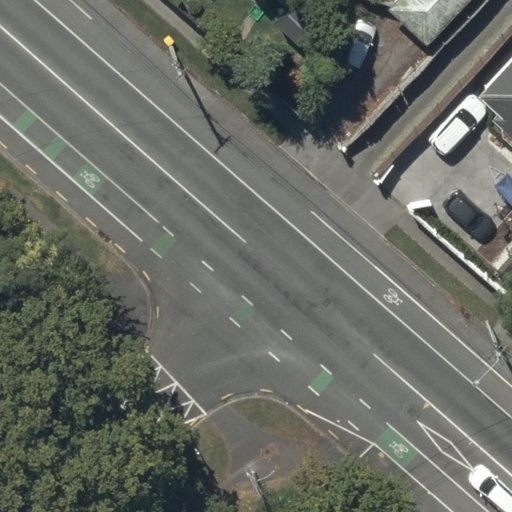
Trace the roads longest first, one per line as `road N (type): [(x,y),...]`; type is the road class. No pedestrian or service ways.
road 1 (tertiary): [(323,308),(0,21)]
road 2 (residential): [(323,308),(161,405),(6,511)]
road 3 (tertiary): [(511,473),(323,308)]
